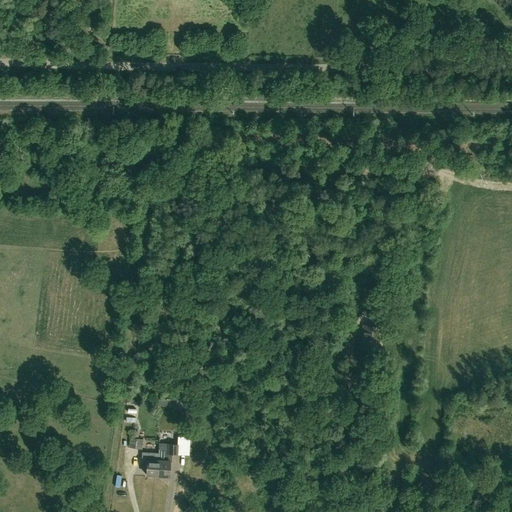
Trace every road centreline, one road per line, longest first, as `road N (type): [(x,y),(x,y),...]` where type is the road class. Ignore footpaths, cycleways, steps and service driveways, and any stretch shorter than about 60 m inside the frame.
road 1 (track): [(511,126),(167,119),(105,511)]
road 2 (unclassified): [(96,66),(511,68)]
